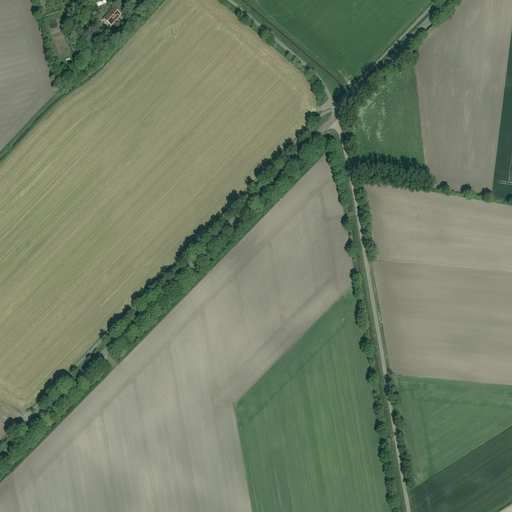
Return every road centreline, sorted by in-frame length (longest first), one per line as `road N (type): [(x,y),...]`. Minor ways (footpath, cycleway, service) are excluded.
road 1 (tertiary): [(336,117),(34,426)]
road 2 (residential): [(408,511),(336,117)]
road 3 (tertiary): [(451,0),(336,117)]
road 4 (residential): [(336,117),(311,71),(227,0)]
